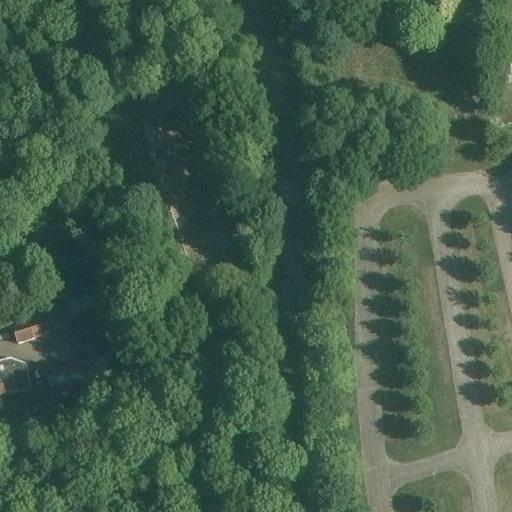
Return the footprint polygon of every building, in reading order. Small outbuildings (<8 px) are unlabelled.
[(50,335),(43,315),(13,325),(19,345),(50,335)] [(43,348),(32,351),(36,366),(79,354),(72,330),(40,339),(43,348)] [(27,366),(11,361),(0,363),(0,397),(32,390),(27,366)] [(89,391),(83,365),(47,373),(53,399),(89,391)] [(59,428),(54,416),(24,427),(28,440),(59,428)]
